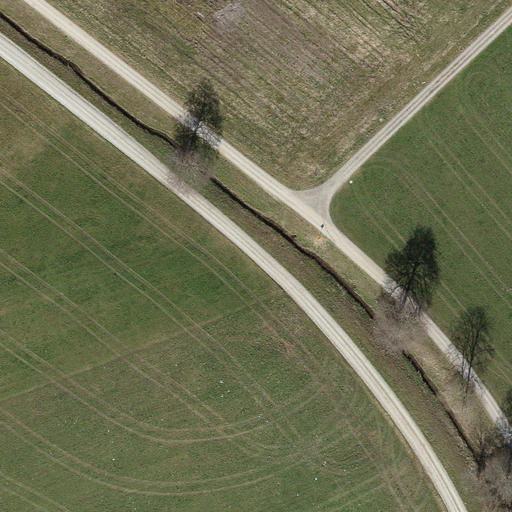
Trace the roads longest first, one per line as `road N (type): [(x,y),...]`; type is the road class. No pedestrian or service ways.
road 1 (track): [(462,511),(356,354),(275,267),(0,46)]
road 2 (track): [(33,0),(408,304),(511,438)]
road 3 (track): [(511,18),(304,214)]
